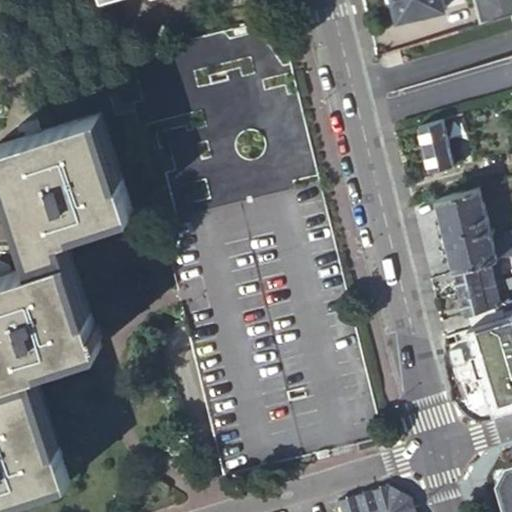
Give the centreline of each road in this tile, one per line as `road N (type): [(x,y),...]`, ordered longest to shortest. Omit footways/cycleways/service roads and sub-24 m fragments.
road 1 (residential): [(330,0),(438,448)]
road 2 (residential): [(232,511),(438,448)]
